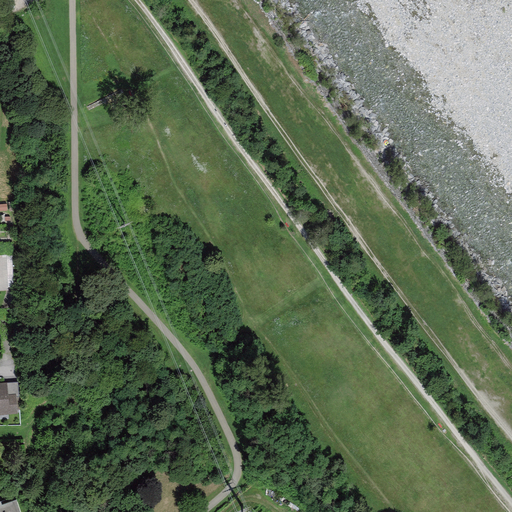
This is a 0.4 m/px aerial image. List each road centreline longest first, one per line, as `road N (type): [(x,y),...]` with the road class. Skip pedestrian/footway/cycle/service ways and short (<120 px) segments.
road 1 (track): [(136,0),(511,506)]
road 2 (track): [(204,511),(233,486),(239,455),(202,377),(91,251),(77,217),(74,0)]
